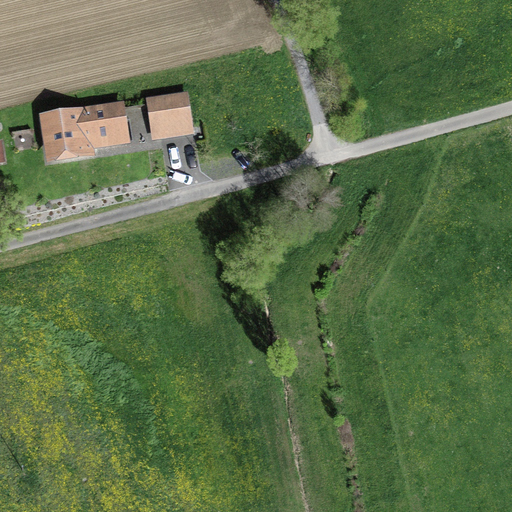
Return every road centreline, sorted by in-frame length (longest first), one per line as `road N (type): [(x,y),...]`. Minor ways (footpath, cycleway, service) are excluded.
road 1 (unclassified): [(511,108),(0,249)]
road 2 (track): [(272,0),(334,157)]
